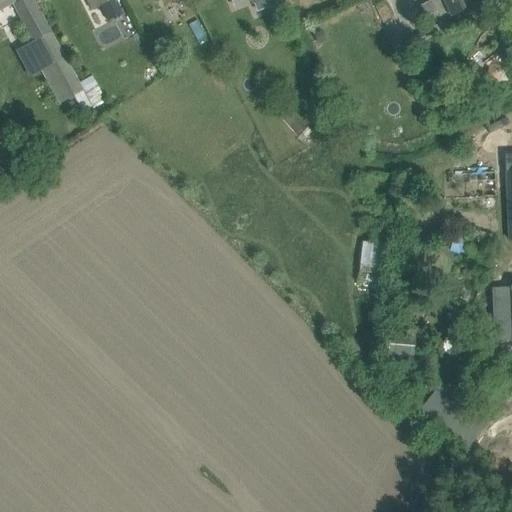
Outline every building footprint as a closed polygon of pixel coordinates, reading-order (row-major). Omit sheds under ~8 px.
[(0,0),(0,3),(6,0),(9,0),(33,42),(27,46),(59,106),(84,91),(33,0),(26,0),(15,6),(11,0),(0,0)] [(86,0),(92,11),(99,7),(104,18),(121,10),(116,0),(86,0)] [(440,0),(449,18),(476,5),(473,0),(440,0)] [(305,128),(290,110),(281,118),(296,136),(305,128)] [(482,263),(488,247),(492,237),(475,231),(472,241),(455,235),(438,285),(450,289),(457,265),(460,256),(482,263)]
